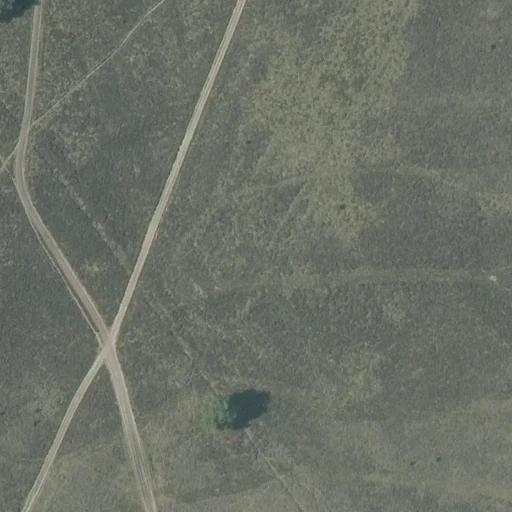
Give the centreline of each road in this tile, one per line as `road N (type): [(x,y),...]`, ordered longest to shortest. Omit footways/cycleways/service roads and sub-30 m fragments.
road 1 (track): [(242,0),(107,349),(27,511)]
road 2 (unknown): [(40,0),(25,181),(107,349),(150,511)]
